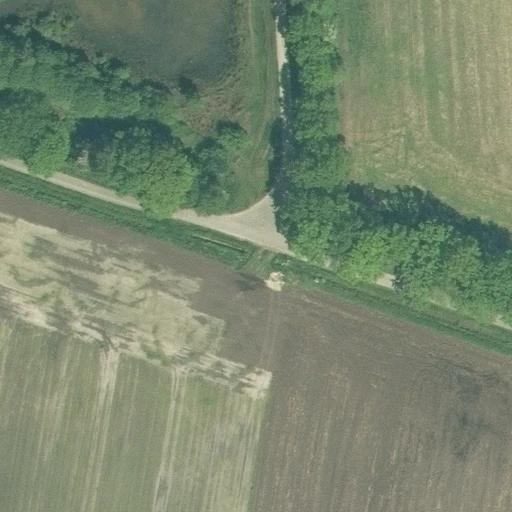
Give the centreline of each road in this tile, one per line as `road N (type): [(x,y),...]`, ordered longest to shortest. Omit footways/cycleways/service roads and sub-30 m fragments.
road 1 (unclassified): [(271,242),(0,158)]
road 2 (unclassified): [(511,326),(271,242)]
road 3 (unclassified): [(271,242),(289,153),(279,0)]
